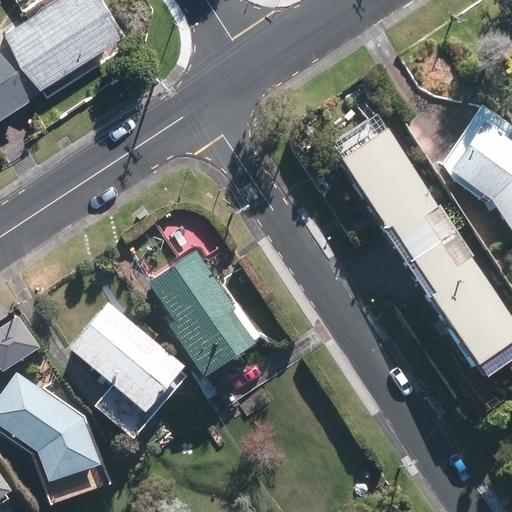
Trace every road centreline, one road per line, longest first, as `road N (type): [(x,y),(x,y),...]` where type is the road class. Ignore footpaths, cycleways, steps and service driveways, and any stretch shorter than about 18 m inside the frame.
road 1 (residential): [(470,511),(202,105)]
road 2 (residential): [(0,239),(202,105)]
road 3 (residential): [(258,72),(367,0)]
